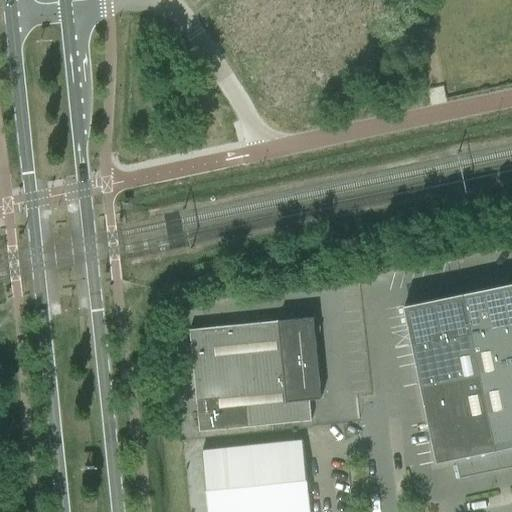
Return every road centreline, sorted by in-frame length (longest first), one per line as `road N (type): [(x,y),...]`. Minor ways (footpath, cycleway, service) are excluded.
road 1 (secondary): [(113,511),(64,5)]
road 2 (secondary): [(9,14),(60,511)]
road 3 (unclassified): [(153,0),(177,16),(268,151),(511,100)]
